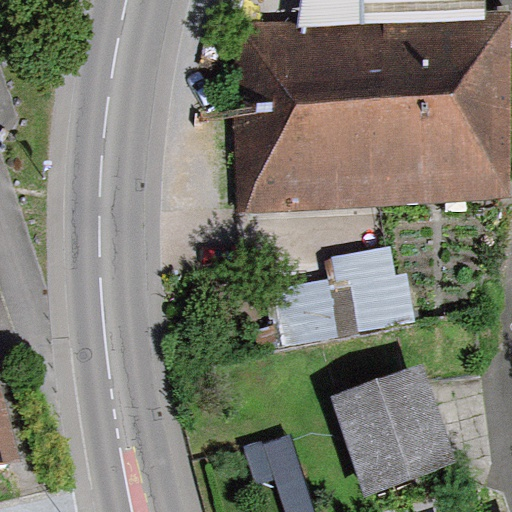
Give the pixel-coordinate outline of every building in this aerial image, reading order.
[(302,0),(299,19),(482,10),(482,0),(302,0)] [(299,19),(225,22),(234,211),(511,198),(511,115),(509,47),(507,9),(482,10),(299,19)] [(286,295),(291,345),(416,332),(408,252),(336,259),(339,289),(286,295)] [(419,364),(330,399),(368,495),(457,459),(419,364)] [(0,464),(22,458),(0,378),(0,464)]
